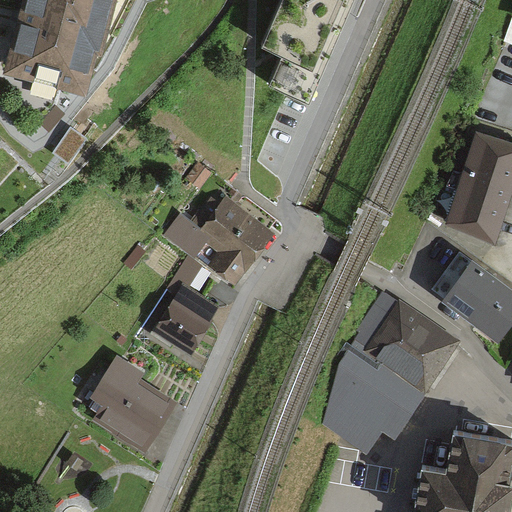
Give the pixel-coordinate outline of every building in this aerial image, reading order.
[(31,0),(11,73),(83,92),(108,0),(31,0)] [(283,0),(259,53),(273,59),(265,79),(314,101),(360,0),(283,0)] [(511,174),(511,151),(476,139),(447,225),(490,239),(511,174)] [(66,166),(80,148),(70,141),(57,159),(66,166)] [(267,229),(221,198),(199,232),(175,216),(161,236),(231,283),(267,229)] [(511,320),(511,298),(463,263),(434,302),(494,345),(511,320)] [(216,305),(179,283),(148,334),(185,357),(216,305)] [(394,438),(452,344),(383,302),(341,372),(325,430),(365,455),(381,430),(394,438)] [(172,395),(111,360),(81,414),(142,448),(172,395)] [(511,488),(508,488),(511,460),(511,447),(454,438),(448,478),(426,474),(419,511),(510,511),(511,504),(511,488)]
